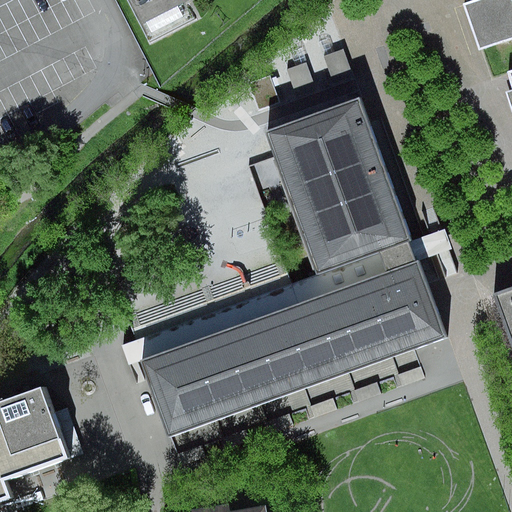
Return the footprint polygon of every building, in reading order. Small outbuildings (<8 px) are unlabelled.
[(141,0),(152,21),(188,2),(186,0),(141,0)] [(511,0),(473,0),(474,0),(463,4),(479,53),(511,42),(511,72),(510,74),(511,80),(511,90),(504,93),(511,116),(511,0)] [(328,53),(336,79),(355,74),(347,47),(328,53)] [(297,87),(319,80),(312,60),(290,67),(297,87)] [(316,275),(127,343),(135,364),(145,360),(172,435),(448,336),(362,96),(264,131),(316,275)] [(55,413),(46,386),(0,402),(0,412),(0,413),(0,412),(0,502),(12,498),(6,481),(82,454),(66,409),(55,413)] [(202,511),(277,511),(276,503),(242,509),(240,501),(202,507),(202,511)]
